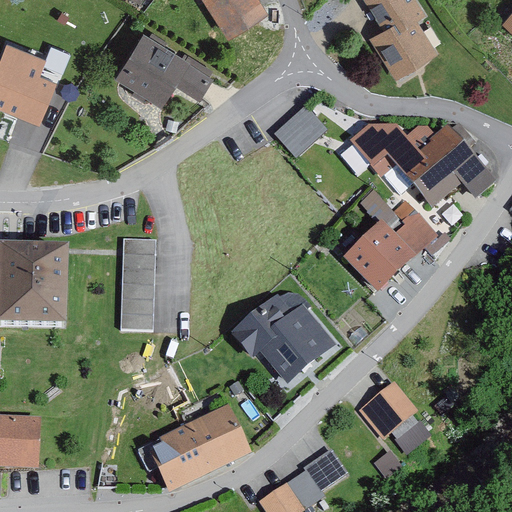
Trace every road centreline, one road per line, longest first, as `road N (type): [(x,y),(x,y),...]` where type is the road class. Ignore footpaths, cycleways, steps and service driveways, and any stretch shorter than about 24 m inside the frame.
road 1 (residential): [(511,172),(434,285),(252,474),(176,506),(106,511)]
road 2 (residential): [(309,74),(167,161),(90,192),(0,202)]
road 3 (residential): [(511,133),(423,103),(381,104),(309,74)]
